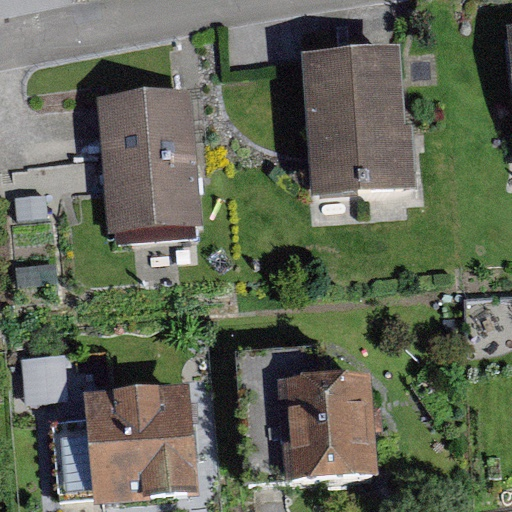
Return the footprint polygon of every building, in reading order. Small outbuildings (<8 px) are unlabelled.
[(427,138),(420,60),(324,68),(336,207),(384,203),(385,209),(428,206),(439,193),(434,137),(427,138)] [(217,229),(205,101),(115,109),(126,237),(132,237),(133,248),(211,241),(210,230),(217,229)] [(75,401),(72,357),(30,360),(33,404),(75,401)] [(252,366),(263,502),(399,491),(391,391),(346,395),(343,358),(252,366)] [(209,398),(105,408),(106,427),(67,431),(74,505),(113,502),(114,511),(154,511),(219,506),(209,398)]
